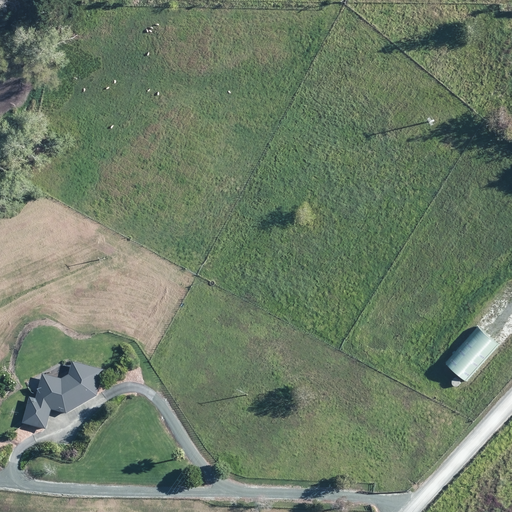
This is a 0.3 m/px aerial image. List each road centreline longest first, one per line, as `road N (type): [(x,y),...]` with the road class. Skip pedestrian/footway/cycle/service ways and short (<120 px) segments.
road 1 (track): [(0,480),(331,490),(402,510)]
road 2 (unclassified): [(400,511),(511,390)]
